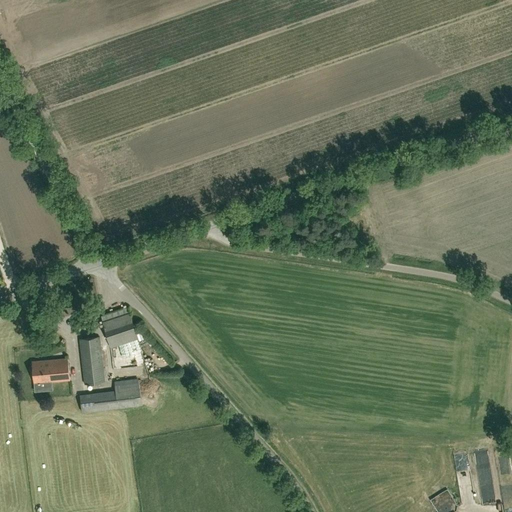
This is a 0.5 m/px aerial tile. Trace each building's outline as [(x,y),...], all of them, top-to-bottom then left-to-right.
[(111,347),(138,338),(130,313),(103,322),(111,347)] [(84,384),(104,381),(99,337),(79,339),(84,384)] [(53,390),(52,381),(70,379),(68,358),(32,362),(33,370),(31,370),(32,375),(34,375),(34,383),(35,392),(53,390)] [(140,374),(140,381),(148,381),(147,367),(122,369),(122,375),(140,374)] [(82,412),(142,404),(138,380),(115,383),(116,391),(80,395),(82,412)]
